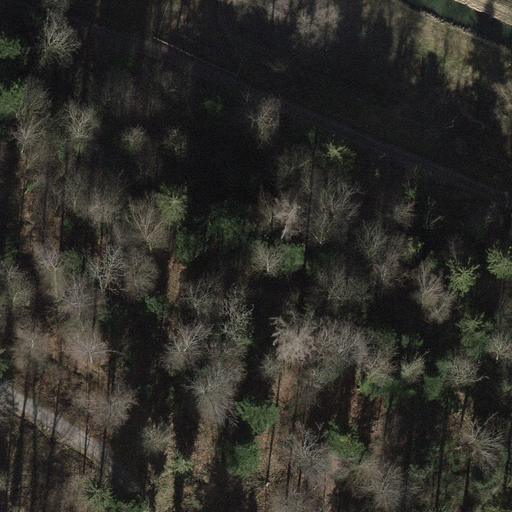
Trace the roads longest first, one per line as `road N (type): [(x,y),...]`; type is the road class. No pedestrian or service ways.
road 1 (track): [(0,19),(511,205)]
road 2 (track): [(150,511),(100,446),(0,386)]
